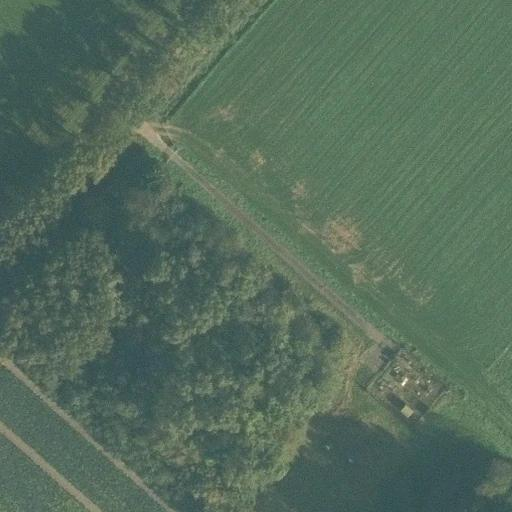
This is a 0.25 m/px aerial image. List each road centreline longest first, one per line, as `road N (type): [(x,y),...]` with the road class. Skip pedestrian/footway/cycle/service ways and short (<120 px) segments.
road 1 (track): [(0,269),(247,0)]
road 2 (track): [(405,367),(133,126)]
